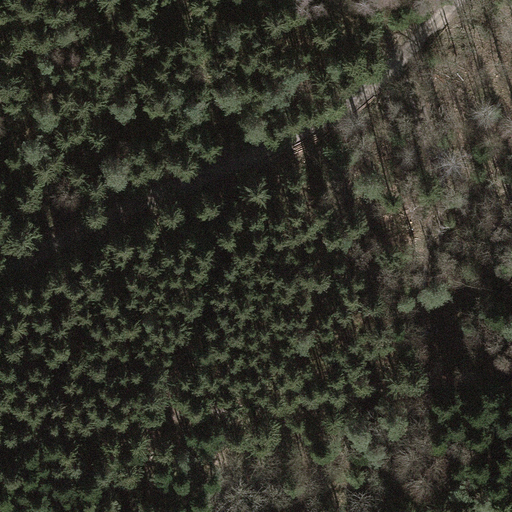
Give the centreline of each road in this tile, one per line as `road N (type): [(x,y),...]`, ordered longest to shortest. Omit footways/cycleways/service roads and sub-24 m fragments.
road 1 (track): [(456,0),(375,80),(303,131),(126,208),(0,277)]
road 2 (unknown): [(511,373),(0,439)]
